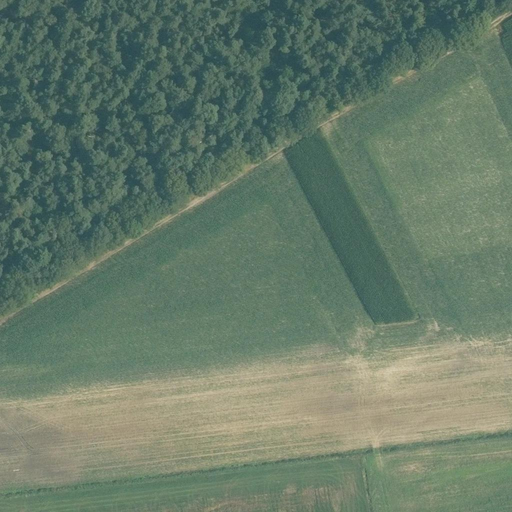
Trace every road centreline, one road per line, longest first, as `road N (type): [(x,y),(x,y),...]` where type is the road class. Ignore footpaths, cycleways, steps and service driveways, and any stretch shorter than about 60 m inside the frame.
road 1 (track): [(0,315),(511,14)]
road 2 (track): [(94,259),(0,99)]
